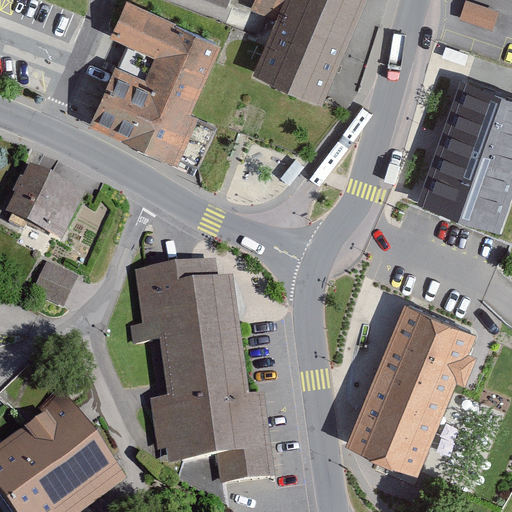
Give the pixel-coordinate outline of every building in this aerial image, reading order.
[(220,43),(126,0),(108,39),(126,48),(89,127),(192,174),(213,130),(185,117),(220,43)] [(251,77),(321,105),(363,0),(213,0),(229,6),(231,0),(255,0),(253,5),(277,14),(251,77)] [(498,7),(475,0),(463,0),(459,16),(492,26),(498,7)] [(511,187),(511,99),(458,80),(411,207),(494,237),(511,187)] [(23,174),(0,220),(58,248),(80,202),(23,174)] [(65,305),(80,274),(49,259),(33,289),(65,305)] [(154,294),(215,287),(213,264),(133,273),(139,325),(133,325),(135,342),(159,340),(154,294)] [(215,287),(154,294),(159,340),(166,403),(148,406),(155,456),(163,455),(165,468),(216,462),(267,455),(260,401),(244,403),(229,284),(215,287)] [(471,335),(406,307),(348,448),(413,477),(451,388),(463,390),(475,362),(462,357),(471,335)] [(89,511),(123,488),(62,402),(0,445),(0,511),(89,511)] [(267,455),(216,462),(220,488),(271,480),(267,455)]
